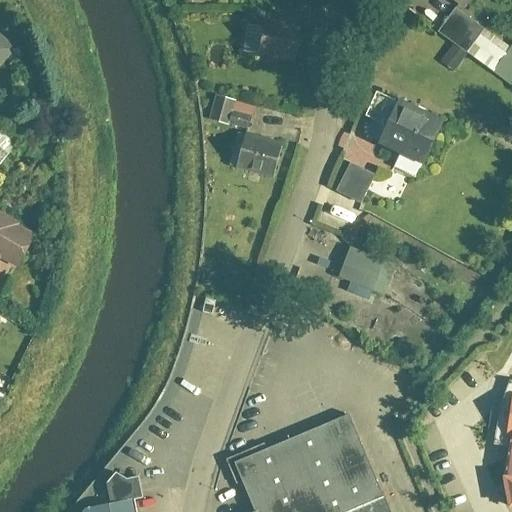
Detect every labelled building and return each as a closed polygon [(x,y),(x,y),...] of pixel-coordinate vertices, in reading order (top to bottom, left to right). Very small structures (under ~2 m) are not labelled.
[(239,0),(234,51),(290,57),(293,30),(259,26),(261,0),(239,0)] [(445,0),(464,11),(470,0),(445,0)] [(510,84),(511,80),(511,44),(456,7),(440,31),(456,42),(444,60),(460,70),(469,57),(510,84)] [(0,47),(12,31),(0,22),(0,47)] [(207,111),(237,121),(248,87),(218,77),(207,111)] [(397,155),(386,181),(410,192),(440,121),(374,93),(363,117),(378,124),(370,143),(397,155)] [(277,135),(237,121),(227,151),(267,165),(277,135)] [(365,203),(376,177),(344,163),(333,189),(365,203)] [(0,264),(5,267),(30,220),(0,203),(0,264)] [(352,279),(351,288),(375,293),(382,254),(347,247),(341,277),(352,279)] [(511,355),(503,424),(507,507),(511,506),(511,355)] [(388,511),(347,416),(232,465),(252,511),(388,511)] [(135,511),(131,493),(137,492),(132,469),(100,475),(105,499),(62,508),(63,511),(135,511)]
